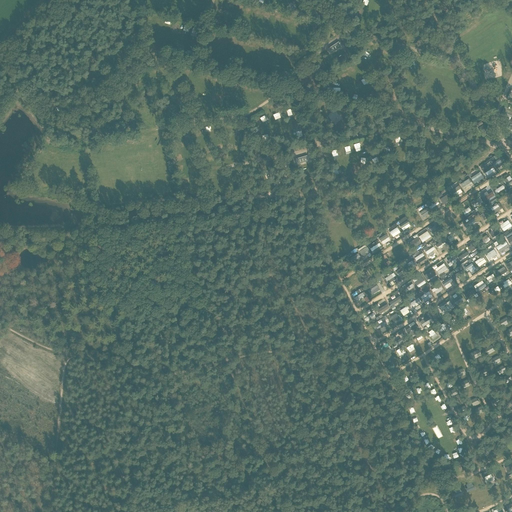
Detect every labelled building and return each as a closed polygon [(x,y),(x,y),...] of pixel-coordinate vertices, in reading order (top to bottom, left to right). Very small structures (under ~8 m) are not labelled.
[(503,111),(502,113),(511,118),(511,115),(511,110),(505,107),(503,111)] [(343,117),(336,108),(327,116),(335,124),(343,117)] [(502,157),(493,164),(495,167),(496,169),(506,163),(504,161),(504,160),(502,157)] [(490,163),(481,169),(484,174),(486,173),(488,176),(495,170),(490,163)] [(480,172),(471,178),(475,184),(484,178),(480,172)] [(460,184),(464,190),(473,185),(470,179),(460,184)] [(494,190),(496,194),(505,188),(503,185),(494,190)] [(448,194),(440,199),(443,205),(451,199),(448,194)] [(502,201),(505,206),(511,202),(508,197),(502,201)] [(437,202),(429,207),(433,212),(440,207),(437,202)] [(500,204),(490,208),(493,213),(502,209),(500,204)] [(427,208),(419,213),(423,218),(430,213),(427,208)] [(458,211),(450,215),(453,220),(460,217),(458,211)] [(486,211),(479,215),(481,218),(483,221),(490,216),(486,211)] [(416,214),(410,218),(413,223),(419,219),(416,214)] [(465,229),(476,222),(474,218),(463,225),(465,229)] [(407,221),(399,226),(403,231),(411,226),(407,221)] [(508,221),(500,226),(504,231),(511,226),(508,221)] [(399,237),(397,234),(400,233),(397,227),(390,231),(395,239),(399,237)] [(439,227),(430,232),(432,235),(441,230),(439,227)] [(498,235),(500,231),(493,227),(492,229),(493,229),(490,235),(493,237),(495,234),(498,235)] [(418,236),(422,242),(431,237),(427,231),(418,236)] [(447,237),(451,242),(457,237),(454,232),(447,237)] [(383,245),(391,240),(386,233),(379,238),(383,245)] [(482,245),(490,240),(488,236),(480,241),(482,245)] [(417,238),(409,244),(412,249),(420,243),(417,238)] [(368,246),(371,252),(381,245),(377,239),(368,246)] [(439,250),(447,245),(444,240),(436,245),(439,250)] [(505,241),(496,247),(500,253),(506,249),(504,246),(507,244),(505,241)] [(465,246),(470,253),(478,247),(474,242),(471,245),(469,243),(465,246)] [(433,247),(425,252),(427,255),(427,254),(429,257),(434,253),(432,251),(435,249),(433,247)] [(365,248),(359,252),(361,255),(363,257),(370,253),(367,248),(366,248),(365,248)] [(494,250),(486,255),(489,260),(497,255),(495,252),(494,250)] [(414,258),(420,267),(428,261),(423,252),(414,258)] [(358,254),(350,259),(353,264),(361,259),(359,256),(358,254)] [(475,262),(479,267),(486,261),(483,256),(475,262)] [(454,257),(446,262),(450,267),(457,262),(455,260),(456,260),(454,257)] [(413,260),(407,263),(409,269),(415,266),(413,260)] [(347,261),(339,266),(342,271),(350,266),(347,261)] [(444,263),(435,269),(438,275),(448,269),(444,263)] [(461,266),(457,269),(459,271),(453,275),(455,279),(465,272),(461,266)] [(504,266),(496,271),(499,276),(507,271),(504,266)] [(395,271),(398,277),(405,273),(401,267),(395,271)] [(427,281),(436,275),(433,270),(424,276),(427,281)] [(392,281),(395,280),(393,277),(395,276),(393,273),(385,278),(390,286),(394,284),(392,281)] [(487,277),(489,282),(496,279),(494,274),(487,277)] [(355,283),(351,286),(353,289),(360,284),(356,277),(354,278),(353,279),(355,283)] [(422,277),(414,282),(417,288),(426,283),(422,277)] [(452,285),(450,282),(453,280),(450,277),(442,283),(447,289),(452,285)] [(505,288),(511,284),(511,283),(510,279),(502,283),(505,288)] [(477,284),(476,281),(472,284),(478,293),(482,290),(481,288),(485,286),(482,281),(477,284)] [(376,284),(367,289),(371,295),(379,290),(376,284)] [(407,289),(404,291),(405,291),(407,295),(416,290),(412,284),(406,288),(407,289)] [(441,285),(433,288),(436,297),(444,294),(441,285)] [(362,300),(366,298),(362,292),(354,298),(358,303),(360,302),(362,305),(364,303),(362,300)] [(460,295),(453,300),(456,305),(464,300),(460,295)] [(413,309),(422,303),(419,297),(410,303),(413,309)] [(448,307),(441,311),(443,314),(454,308),(450,302),(446,304),(448,307)] [(378,314),(386,309),(382,304),(375,309),(378,314)] [(409,317),(407,314),(410,312),(406,306),(400,310),(406,319),(409,317)] [(396,313),(390,317),(394,322),(399,318),(396,313)] [(428,317),(419,322),(423,327),(431,322),(428,317)] [(370,330),(374,336),(382,330),(378,324),(370,330)] [(416,324),(406,331),(410,337),(420,330),(418,328),(418,327),(416,324)] [(384,353),(390,348),(385,341),(379,346),(384,353)] [(402,347),(396,351),(400,358),(406,354),(402,347)] [(387,359),(392,368),(397,365),(393,356),(387,359)] [(499,356),(491,359),(494,365),(501,362),(499,356)] [(499,375),(506,371),(503,365),(496,369),(499,375)] [(458,377),(465,374),(463,368),(456,371),(458,377)] [(461,382),(464,388),(471,385),(468,379),(461,382)] [(449,391),(453,397),(459,394),(455,388),(449,391)] [(471,400),(475,406),(480,403),(476,397),(471,400)] [(465,405),(459,408),(462,414),(468,411),(465,405)] [(481,406),(474,409),(477,415),(484,412),(481,406)] [(481,473),(486,484),(494,480),(491,474),(485,476),(484,472),(481,473)] [(462,487),(465,493),(474,489),(472,483),(462,487)] [(474,490),(465,494),(473,511),(482,507),(474,490)]
